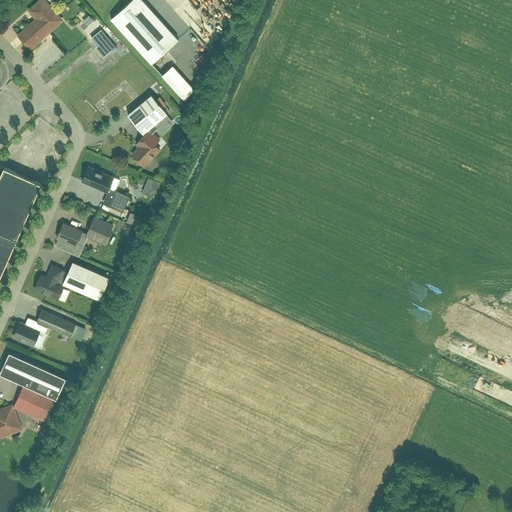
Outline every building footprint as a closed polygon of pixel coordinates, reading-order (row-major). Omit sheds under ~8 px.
[(30,48),(62,20),(43,0),(39,0),(29,10),(36,18),(18,35),(30,48)] [(178,38),(143,0),(130,0),(111,18),(151,63),(178,38)] [(87,12),(81,17),(86,22),(81,26),(86,32),(96,23),(87,12)] [(91,38),(97,45),(103,40),(113,51),(117,48),(101,30),(91,38)] [(184,99),(189,95),(169,70),(164,74),(184,99)] [(144,165),(159,148),(155,144),(159,139),(152,133),(153,131),(150,127),(167,113),(151,94),(127,113),(145,134),(136,143),(140,146),(132,154),(144,165)] [(0,276),(41,183),(2,165),(0,166),(0,276)] [(114,177),(88,165),(82,180),(107,191),(108,191),(113,194),(108,205),(123,211),(130,196),(115,189),(109,187),(114,177)] [(145,186),(156,191),(160,183),(148,178),(145,186)] [(100,221),(94,218),(87,233),(105,241),(113,225),(101,219),(100,221)] [(82,230),(63,222),(57,237),(75,245),(82,230)] [(47,276),(41,274),(35,288),(57,299),(64,283),(100,299),(109,277),(73,261),(68,272),(62,270),(63,269),(52,264),(47,276)] [(75,324),(42,309),(37,320),(70,335),(75,324)] [(34,328),(20,321),(14,336),(33,345),(39,330),(45,333),(47,327),(36,322),(34,328)] [(10,351),(0,372),(56,398),(66,377),(10,351)] [(511,374),(505,370),(503,375),(511,379),(511,374)] [(56,398),(24,383),(14,405),(46,419),(56,398)] [(20,428),(11,406),(0,410),(0,434),(2,434),(2,435),(9,432),(20,428)]
